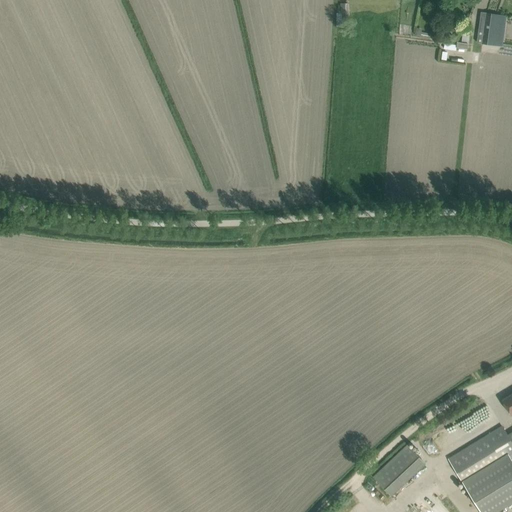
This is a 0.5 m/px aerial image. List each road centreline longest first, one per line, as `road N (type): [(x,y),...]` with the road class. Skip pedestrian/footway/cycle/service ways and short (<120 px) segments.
road 1 (unclassified): [(511,218),(466,211),(197,223),(89,219),(0,203)]
road 2 (track): [(489,379),(425,417),(320,511)]
